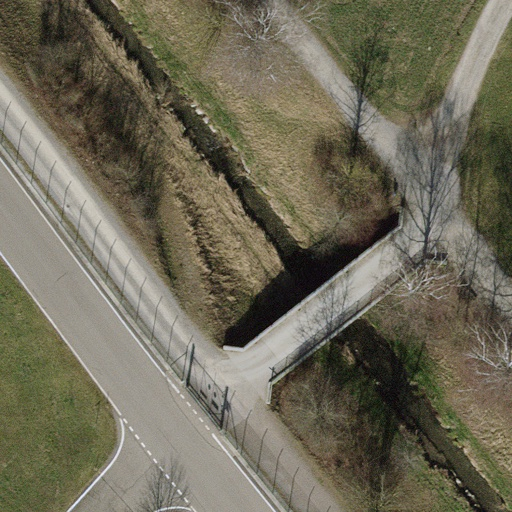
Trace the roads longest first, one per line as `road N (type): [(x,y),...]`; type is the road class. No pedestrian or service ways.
road 1 (track): [(206,408),(443,219),(443,136),(510,0)]
road 2 (track): [(0,100),(318,511)]
road 3 (track): [(511,309),(271,0)]
